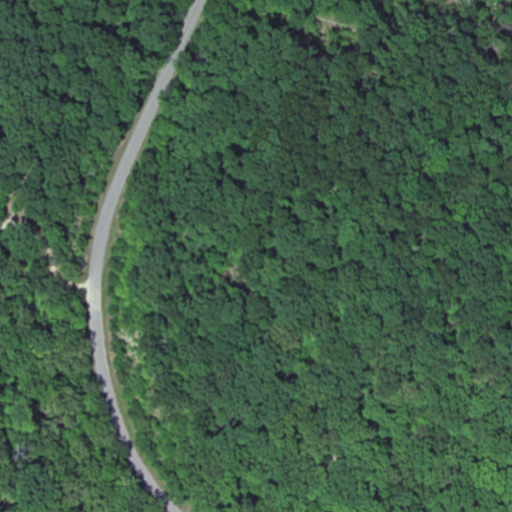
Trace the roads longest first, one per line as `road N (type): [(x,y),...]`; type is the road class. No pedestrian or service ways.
road 1 (residential): [(174,511),(149,484),(117,420),(96,291),(107,216),(199,0)]
road 2 (residential): [(305,511),(337,459),(365,440),(388,437),(436,453),(511,433)]
road 3 (residential): [(96,291),(60,279),(33,230),(0,226)]
